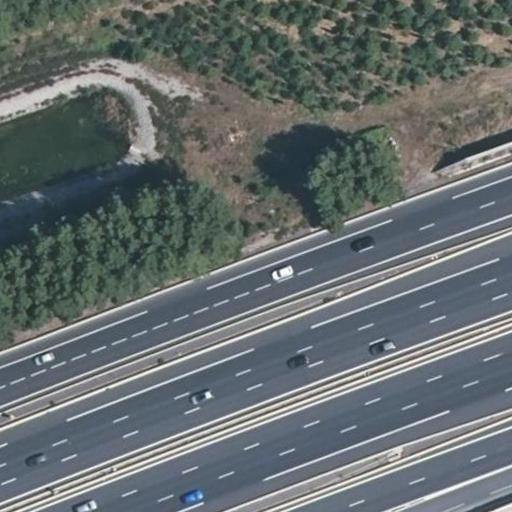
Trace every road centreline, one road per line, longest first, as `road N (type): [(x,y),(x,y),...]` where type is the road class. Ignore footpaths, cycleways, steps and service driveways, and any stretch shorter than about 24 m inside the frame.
road 1 (motorway): [(511,282),(0,475)]
road 2 (motorway): [(511,196),(0,387)]
road 3 (motorway): [(106,511),(511,360)]
road 4 (track): [(0,91),(79,62),(143,71),(165,94),(170,130),(137,177),(0,227)]
road 5 (track): [(165,94),(303,123),(341,123),(511,77)]
road 6 (motorway): [(343,511),(511,448)]
